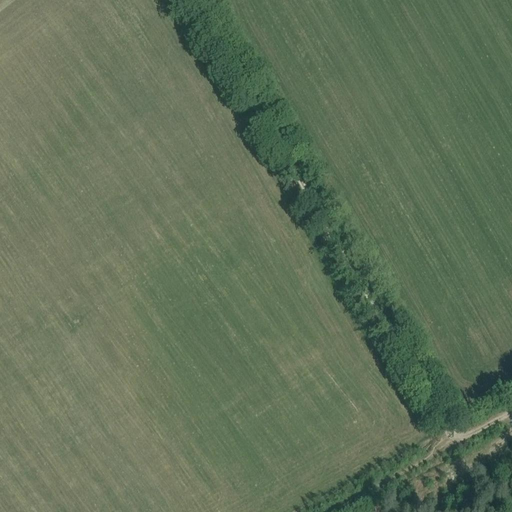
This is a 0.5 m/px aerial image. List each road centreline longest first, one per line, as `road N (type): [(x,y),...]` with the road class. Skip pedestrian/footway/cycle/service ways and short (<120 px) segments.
road 1 (track): [(186,0),(451,441)]
road 2 (track): [(451,441),(326,511)]
